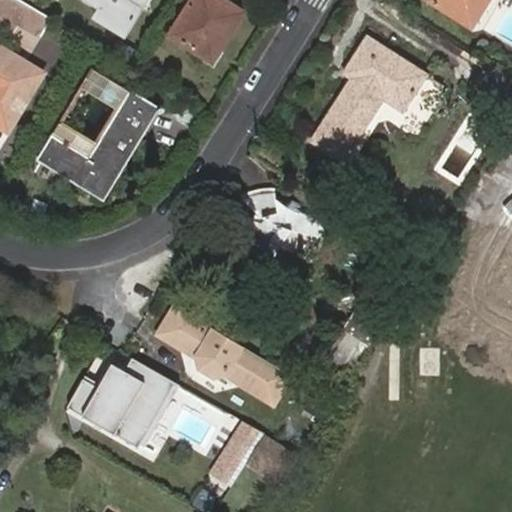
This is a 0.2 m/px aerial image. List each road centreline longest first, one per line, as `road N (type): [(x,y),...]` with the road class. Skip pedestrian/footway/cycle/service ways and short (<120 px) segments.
road 1 (residential): [(311,0),(195,191),(136,240),(39,257),(0,246)]
road 2 (unknown): [(136,240),(106,310),(63,359),(33,438),(0,490)]
